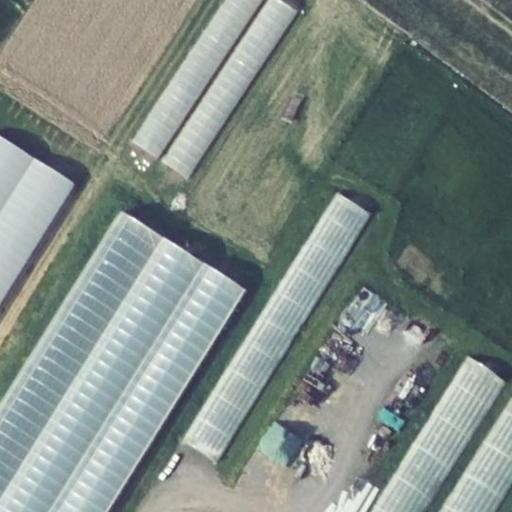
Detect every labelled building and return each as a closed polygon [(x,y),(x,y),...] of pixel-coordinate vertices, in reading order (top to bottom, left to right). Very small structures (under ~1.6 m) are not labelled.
[(162,157),(195,95),(167,80),(134,142),(162,157)] [(329,206),(352,221),(361,207),(338,192),(329,206)] [(109,511),(242,280),(134,219),(127,230),(139,237),(132,250),(164,268),(168,289),(191,302),(192,307),(167,353),(164,337),(148,328),(158,326),(156,311),(143,304),(131,325),(122,320),(77,329),(75,318),(21,413),(11,408),(18,445),(23,444),(35,451),(45,511),(109,511)] [(349,280),(233,486),(278,511),(329,511),(433,327),(349,280)] [(459,352),(376,511),(426,511),(499,373),(459,352)] [(219,459),(243,409),(208,392),(184,442),(219,459)] [(511,398),(506,395),(441,511),(491,511),(511,474),(511,398)]
